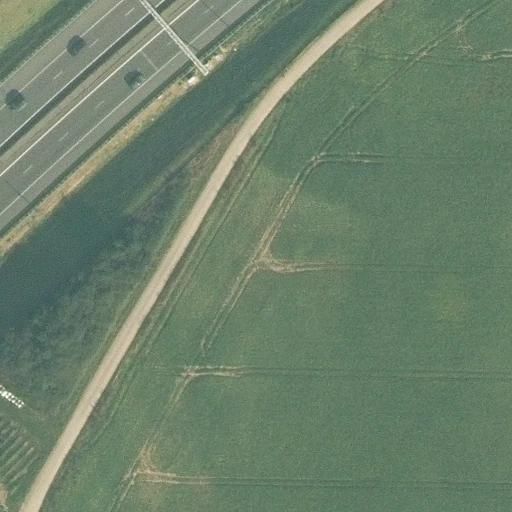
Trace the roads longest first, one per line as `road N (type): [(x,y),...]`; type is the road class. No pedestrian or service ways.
road 1 (track): [(25,511),(268,97),(380,0)]
road 2 (motorway): [(0,198),(226,0)]
road 3 (motorway): [(146,0),(0,128)]
